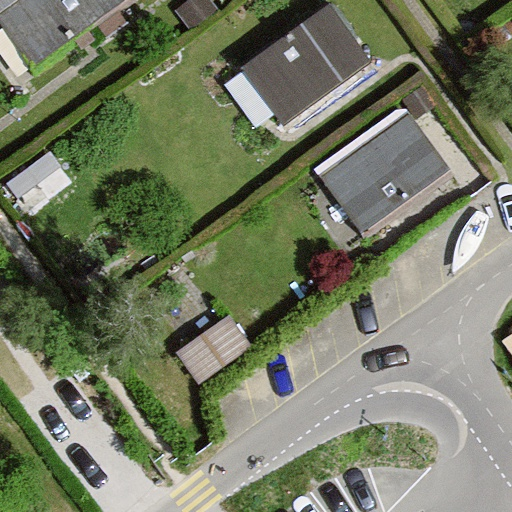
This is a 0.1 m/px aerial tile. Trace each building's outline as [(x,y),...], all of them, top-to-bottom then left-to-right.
[(0,0),(0,12),(17,0),(0,0)] [(17,0),(0,12),(0,22),(33,68),(128,0),(17,0)] [(319,3),(232,63),(274,124),(361,64),(319,3)] [(404,110),(315,174),(359,236),(449,171),(404,110)] [(237,308),(182,342),(202,373),(256,339),(237,308)]
